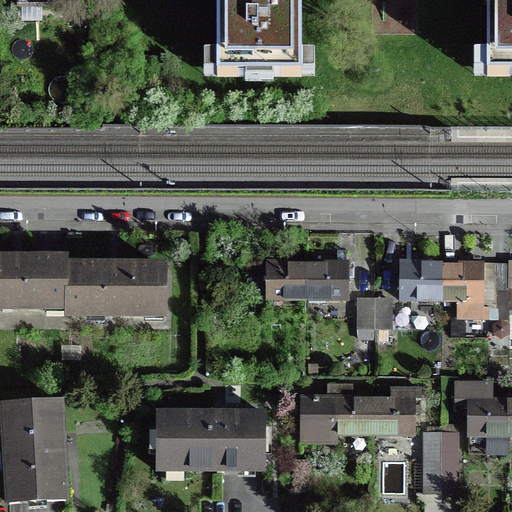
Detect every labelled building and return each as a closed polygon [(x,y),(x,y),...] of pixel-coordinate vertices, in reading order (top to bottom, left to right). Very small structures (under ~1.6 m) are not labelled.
[(62,0),(16,0),(16,8),(62,8),(62,0)] [(216,0),(217,81),(303,81),(303,0),(216,0)] [(511,0),(486,0),(487,81),(511,81),(511,0)] [(163,317),(164,271),(133,270),(117,270),(64,270),(64,264),(37,264),(19,264),(0,263),(0,309),(64,310),(64,316),(163,317)] [(246,301),(346,302),(347,265),(341,265),(324,265),(324,267),(289,266),(289,265),(272,264),(246,264),(246,301)] [(481,303),(481,266),(470,266),(459,266),(459,268),(424,267),(424,265),(409,265),(401,265),(401,302),(481,303)] [(511,265),(509,266),(502,266),(494,266),(493,296),(508,296),(508,288),(511,288),(511,265)] [(389,332),(390,302),(373,302),(357,302),(357,331),(358,331),(357,341),(373,342),(373,332),(389,332)] [(511,401),(496,402),(496,399),(494,399),(494,383),(455,383),(455,409),(462,409),(468,409),(468,440),(469,440),(469,448),(486,448),(486,456),(506,456),(506,438),(511,438),(511,401)] [(337,437),(414,437),(414,402),(422,402),(422,396),(422,389),(390,389),(390,402),(355,402),(355,400),(350,400),(350,387),(338,387),(326,387),(326,397),(300,397),(300,447),(337,447),(337,437)] [(0,423),(5,509),(69,506),(64,404),(0,407),(0,423)] [(157,475),(265,475),(265,414),(157,413),(157,475)] [(456,496),(456,437),(439,437),(423,437),(423,496),(432,496),(439,496),(448,496),(456,496)] [(292,494),(306,494),(306,462),(292,462),(292,494)]
